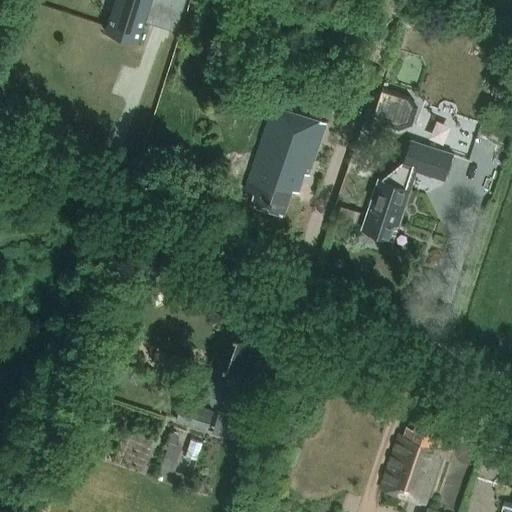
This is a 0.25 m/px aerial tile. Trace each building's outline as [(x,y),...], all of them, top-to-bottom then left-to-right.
[(108,0),(99,29),(133,40),(146,0),(108,0)] [(214,60),(210,73),(223,78),(227,65),(214,60)] [(382,86),(372,117),(384,120),(382,125),(399,129),(412,125),(418,105),(410,94),(382,86)] [(326,123),(271,105),(245,189),(255,193),(252,203),(285,213),(292,190),(299,192),(305,174),(309,175),(326,123)] [(379,138),(382,125),(384,120),(372,117),(367,135),(379,138)] [(414,169),(445,179),(454,154),(411,140),(403,165),(397,184),(379,178),(362,229),(389,238),(394,224),(398,225),(410,189),(408,188),(414,169)] [(228,368),(240,372),(251,339),(225,330),(218,351),(215,350),(211,363),(214,364),(209,379),(223,383),(228,368)] [(208,431),(215,410),(184,400),(178,421),(208,431)] [(224,434),(230,416),(219,412),(213,431),(224,434)] [(437,465),(436,465),(442,449),(438,448),(441,437),(432,434),(436,423),(419,418),(415,429),(408,427),(405,436),(400,435),(382,488),(424,502),(437,465)] [(160,473),(191,483),(193,475),(177,470),(180,460),(165,455),(160,473)]
